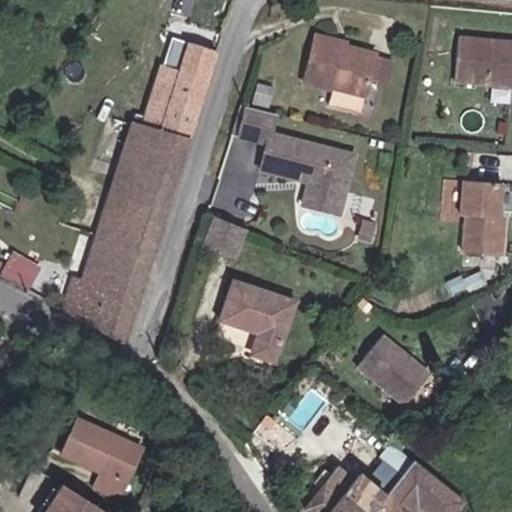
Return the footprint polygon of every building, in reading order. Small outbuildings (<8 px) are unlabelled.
[(467,72),(511,75),(511,30),(470,26),(467,72)] [(389,45),(328,28),(316,75),(347,84),(344,94),(374,102),(389,45)] [(198,144),(229,56),(205,48),(195,77),(177,71),(158,129),(198,144)] [(511,85),(494,87),(495,101),(511,99),(511,85)] [(290,106),(260,98),(253,126),(281,134),(273,160),(312,171),(314,165),(323,167),(320,180),(357,190),(368,148),(284,125),(290,106)] [(130,346),(166,239),(198,144),(146,125),(80,318),(130,346)] [(511,210),(511,203),(505,202),(511,168),(477,162),(471,197),(477,198),(470,235),(507,242),(511,210)] [(352,207),(357,190),(320,180),(315,197),(352,207)] [(257,221),(226,211),(216,240),(247,251),(257,221)] [(13,249),(2,273),(30,287),(41,263),(13,249)] [(264,357),(285,364),(304,303),(246,284),(233,322),(271,335),(264,357)] [(372,345),(421,385),(449,351),(399,311),(372,345)] [(129,507),(153,459),(89,427),(71,463),(109,482),(103,494),(129,507)] [(319,511),(376,511),(387,500),(394,491),(339,446),(299,491),(316,505),(314,507),(319,511)] [(469,511),(475,506),(418,459),(394,491),(387,500),(401,511),(427,511),(430,509),(433,511),(469,511)] [(102,511),(93,506),(66,489),(51,511),(102,511)] [(401,511),(387,500),(376,511),(401,511)]
